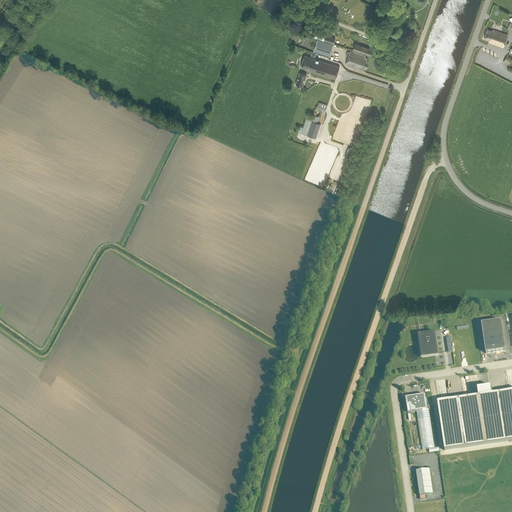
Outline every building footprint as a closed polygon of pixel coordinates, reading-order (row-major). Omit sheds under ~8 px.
[(503,47),(508,35),(493,30),(493,31),(488,29),(484,39),(489,41),(489,42),(503,47)] [(325,36),(315,33),(313,38),(334,44),(336,38),(326,35),(325,36)] [(346,34),(345,39),(353,42),(352,44),(350,43),(349,47),(358,49),(353,49),(371,55),(372,50),(355,44),(353,44),(354,42),(357,43),(359,38),(346,34)] [(329,57),(333,46),(318,40),(314,51),(329,57)] [(367,67),(369,63),(366,62),(367,59),(365,58),(365,57),(350,52),(345,65),(364,71),(365,67),(367,67)] [(301,68),(335,80),(340,68),(305,56),(301,68)] [(511,58),(507,56),(503,63),(509,66),(511,65),(511,58)] [(302,87),(306,75),(300,73),(296,85),(302,87)] [(317,110),(326,113),(328,105),(319,101),(317,110)] [(300,126),(298,132),(301,133),(316,138),(321,124),(317,122),(309,119),(306,119),(303,128),(300,126)] [(346,155),(352,157),(355,149),(349,147),(346,155)] [(501,322),(481,324),(486,354),(506,351),(501,322)] [(438,355),(435,333),(420,335),(423,357),(438,355)] [(511,392),(437,403),(445,452),(511,441),(511,392)] [(427,406),(425,396),(405,399),(408,414),(417,412),(422,451),(434,449),(429,411),(428,411),(427,410),(427,406)] [(416,472),(420,497),(433,495),(429,470),(416,472)]
